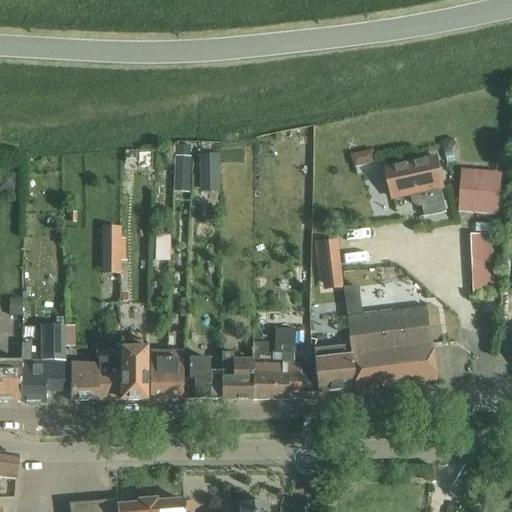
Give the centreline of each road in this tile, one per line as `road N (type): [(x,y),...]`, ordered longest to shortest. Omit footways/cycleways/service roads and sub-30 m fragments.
road 1 (tertiary): [(511,10),(192,54),(0,46)]
road 2 (residential): [(0,414),(486,404)]
road 3 (residential): [(0,447),(307,452)]
road 4 (residential): [(371,261),(412,257),(437,268),(455,310),(481,336),(486,404)]
road 5 (residential): [(307,452),(511,449)]
